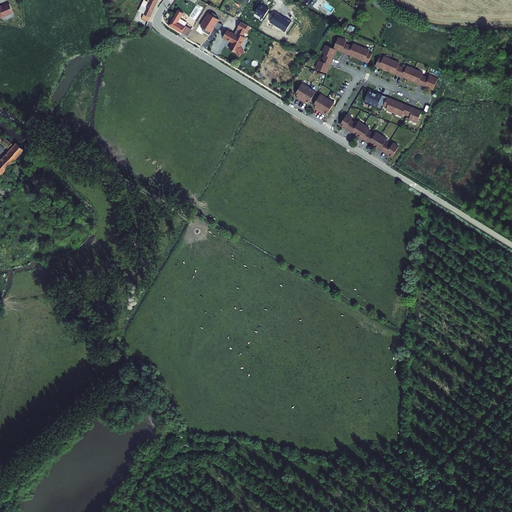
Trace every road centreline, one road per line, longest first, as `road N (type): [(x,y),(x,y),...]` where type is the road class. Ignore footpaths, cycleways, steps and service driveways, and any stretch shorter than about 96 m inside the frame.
road 1 (unclassified): [(325,131),(160,29),(168,0)]
road 2 (unclassified): [(511,246),(325,131)]
